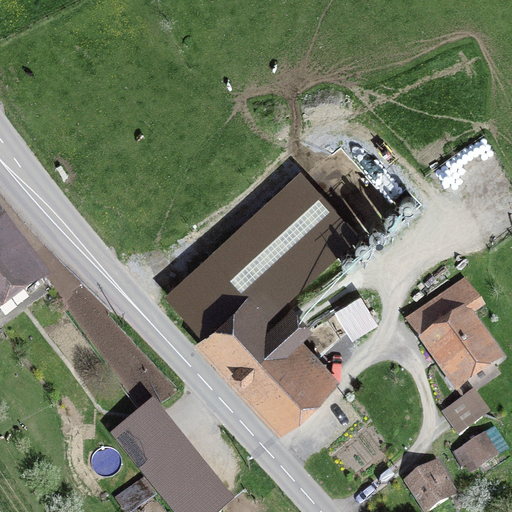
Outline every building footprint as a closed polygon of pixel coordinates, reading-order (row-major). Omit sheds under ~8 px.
[(170,295),(213,342),(252,307),(262,318),(282,300),(287,306),(361,239),(302,175),(170,295)] [(402,213),(407,217),(414,215),(418,210),(417,203),(411,200),(405,201),(401,206),(402,213)] [(385,227),(391,231),(398,230),(401,224),(400,218),(395,214),(388,215),(384,221),(385,227)] [(370,243),(376,247),(382,246),(386,240),(385,234),(379,230),(373,231),(369,237),(370,243)] [(0,301),(41,272),(13,235),(0,244),(0,301)] [(356,257),(361,261),(368,259),(372,254),(370,247),(365,244),(358,245),(354,250),(356,257)] [(342,271),(348,275),(354,274),(358,269),(357,262),(352,258),(345,259),(341,265),(342,271)] [(476,305),(462,284),(408,322),(422,343),(428,339),(459,383),(492,360),(461,315),(476,305)] [(337,301),(351,331),(379,319),(365,288),(337,301)] [(213,342),(287,422),(325,388),(289,348),(309,330),(287,306),(282,300),(262,318),(252,307),(213,342)] [(456,430),(481,412),(469,395),(444,413),(456,430)] [(175,511),(213,511),(232,498),(154,399),(113,432),(175,511)] [(494,455),(483,438),(468,448),(474,459),(466,464),(471,472),(480,467),(478,465),(494,455)] [(446,495),(454,490),(438,464),(430,469),(429,467),(408,480),(428,511),(448,499),(446,495)] [(151,496),(142,483),(120,499),(129,511),(151,496)]
